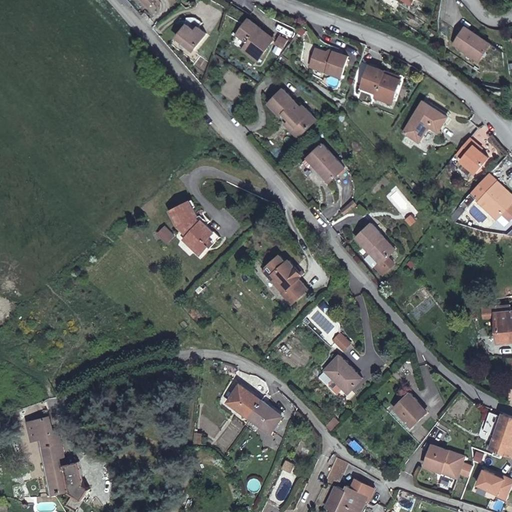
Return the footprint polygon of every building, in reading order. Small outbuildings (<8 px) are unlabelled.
[(234,34),(246,42),(251,46),(246,53),(256,61),(273,38),(246,18),(234,34)] [(187,24),(176,37),(192,50),(206,32),(198,26),(195,30),(187,24)] [(452,43),(466,52),(467,52),(471,54),(471,56),(478,60),(490,43),(464,25),(452,43)] [(273,51),(281,55),(289,39),(281,35),(273,51)] [(251,46),(246,42),(241,49),(246,53),(251,46)] [(333,53),(329,51),(316,47),(310,65),(341,76),(348,55),(334,50),(333,53)] [(382,75),(383,72),(384,70),(369,64),(360,87),(375,92),(373,96),(383,100),(384,96),(392,100),(400,79),(388,74),(387,77),(382,75)] [(484,79),(484,88),(497,87),(497,79),(484,79)] [(297,122),(304,129),(316,118),(303,104),(300,107),(282,88),(267,102),(279,115),(281,114),(283,112),(288,118),(286,120),(283,122),(290,129),(297,122)] [(402,132),(417,141),(426,129),(439,110),(430,104),(423,100),(402,132)] [(439,110),(441,108),(432,102),(430,104),(439,110)] [(450,113),(441,108),(439,110),(448,116),(450,113)] [(448,116),(439,110),(426,129),(430,128),(438,132),(448,116)] [(296,136),(304,129),(297,122),(290,129),(296,136)] [(470,136),(457,151),(463,157),(461,160),(474,173),(489,157),(483,151),(475,144),(477,142),(470,136)] [(307,155),(329,179),(344,165),(323,141),(307,155)] [(475,144),(483,151),(485,149),(477,142),(475,144)] [(497,219),(502,213),(511,204),(511,202),(511,197),(507,193),(510,191),(498,180),(478,201),(497,219)] [(187,235),(184,239),(192,246),(201,256),(211,246),(207,242),(216,233),(199,216),(191,201),(170,212),(179,227),(187,235)] [(511,204),(502,213),(509,220),(511,216),(511,204)] [(416,218),(411,212),(404,218),(409,224),(416,218)] [(388,255),(393,250),(381,238),(384,235),(372,222),(356,237),(380,262),(376,266),(383,273),(395,263),(388,255)] [(165,226),(157,233),(167,242),(175,236),(165,226)] [(221,238),(216,233),(207,242),(211,246),(212,247),(221,238)] [(381,238),(393,250),(396,247),(397,246),(385,234),(384,235),(381,238)] [(280,255),(266,267),(285,289),(282,292),(292,304),(309,289),(300,279),(303,276),(289,259),(287,262),(280,255)] [(285,289),(266,267),(263,270),(282,292),(285,289)] [(511,310),(497,311),(497,320),(511,318),(511,310)] [(497,311),(484,313),(485,323),(498,321),(497,320),(497,311)] [(511,318),(497,320),(498,321),(500,342),(511,340),(511,318)] [(341,333),(334,340),(344,351),(351,343),(341,333)] [(362,378),(340,355),(325,371),(348,393),(362,378)] [(228,401),(250,417),(262,400),(240,384),(228,401)] [(410,393),(394,408),(411,427),(428,411),(410,393)] [(262,400),(250,417),(272,432),(284,416),(262,400)] [(511,416),(503,414),(490,450),(495,451),(504,454),(511,456),(511,416)] [(50,415),(29,421),(33,440),(41,438),(47,465),(53,492),(71,489),(65,464),(68,463),(60,429),(54,430),(50,415)] [(478,438),(481,433),(475,428),(471,432),(476,436),(478,438)] [(350,438),(347,442),(358,453),(363,448),(356,440),(354,442),(350,438)] [(445,471),(459,475),(465,457),(432,445),(425,466),(444,473),(445,471)] [(483,462),(486,454),(477,451),(474,459),(483,462)] [(349,463),(338,457),(327,482),(336,486),(338,487),(349,463)] [(80,460),(68,463),(65,464),(71,489),(71,490),(84,498),(92,487),(85,483),(80,460)] [(294,463),(287,460),(283,469),(290,473),(294,463)] [(338,487),(336,486),(326,507),(337,511),(357,511),(365,497),(369,499),(371,500),(377,487),(356,479),(352,488),(347,486),(344,490),(338,487)] [(72,496),(67,506),(75,510),(80,501),(72,496)] [(365,497),(357,511),(362,511),(369,499),(365,497)]
